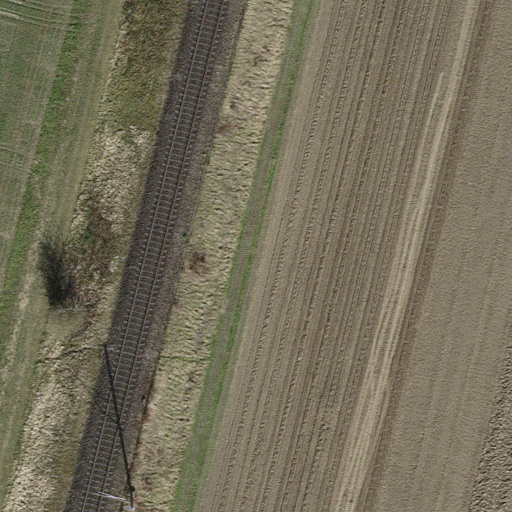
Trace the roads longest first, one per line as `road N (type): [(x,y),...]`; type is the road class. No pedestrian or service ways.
road 1 (track): [(195,511),(317,0)]
road 2 (track): [(0,478),(118,0)]
